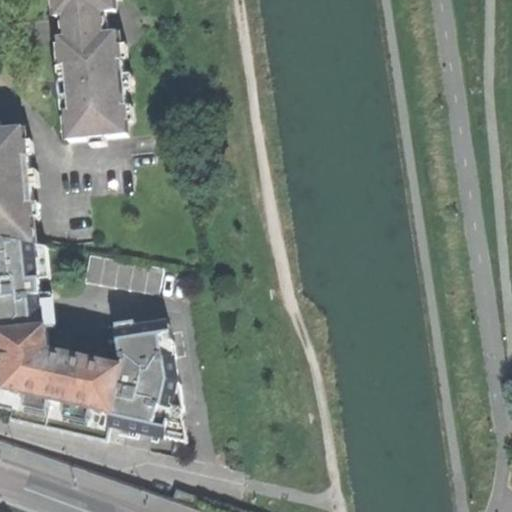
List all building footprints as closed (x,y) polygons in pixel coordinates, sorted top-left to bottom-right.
[(56,0),(58,17),(117,11),(115,0),(56,0)] [(61,41),(61,44),(119,38),(119,35),(111,36),(109,14),(117,14),(117,11),(58,17),(58,20),(66,19),(68,40),(61,41)] [(68,114),(71,143),(92,141),(108,140),(129,137),(126,109),(130,109),(125,62),(122,63),(119,38),(61,44),(63,69),(60,70),(62,92),(64,114),(68,114)] [(0,240),(37,247),(32,206),(35,205),(31,159),(28,159),(25,130),(3,132),(0,132),(0,240)] [(108,140),(92,141),(93,149),(109,147),(108,140)] [(0,335),(44,330),(41,298),(43,298),(43,296),(41,281),(41,280),(40,281),(37,247),(0,240),(0,335)] [(41,280),(41,281),(52,280),(49,249),(37,247),(40,281),(41,280)] [(92,256),(87,284),(160,297),(164,269),(92,256)] [(44,330),(49,330),(56,329),(53,295),(43,296),(43,298),(41,298),(44,330)] [(126,368),(126,369),(115,417),(113,423),(118,424),(122,425),(120,435),(138,439),(139,434),(189,445),(186,424),(171,420),(173,410),(186,413),(182,385),(179,386),(179,382),(178,375),(172,377),(170,362),(176,361),(171,326),(137,331),(136,324),(118,327),(125,366),(126,368)] [(0,335),(0,348),(4,348),(9,393),(115,417),(126,369),(51,353),(49,330),(44,330),(0,335)] [(9,393),(4,348),(0,348),(0,407),(1,408),(13,411),(11,419),(109,442),(113,423),(115,417),(9,393)]
